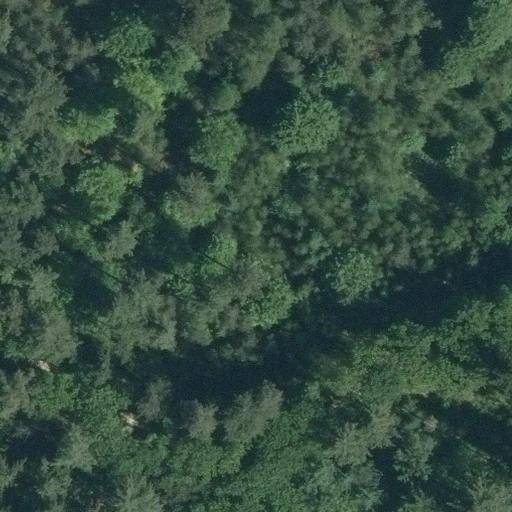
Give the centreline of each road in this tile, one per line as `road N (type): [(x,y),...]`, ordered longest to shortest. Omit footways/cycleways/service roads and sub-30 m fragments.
road 1 (track): [(329,511),(108,407),(0,339)]
road 2 (track): [(511,306),(218,463)]
